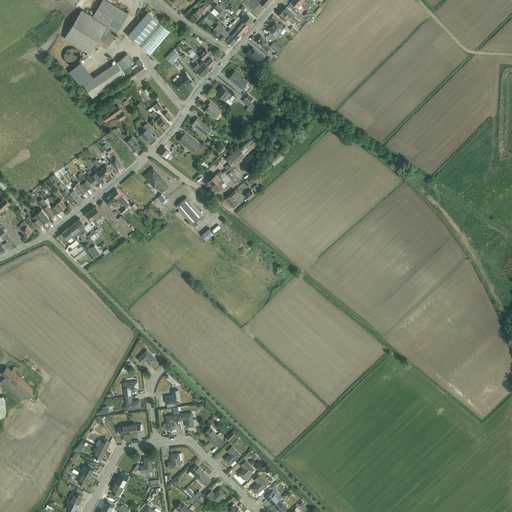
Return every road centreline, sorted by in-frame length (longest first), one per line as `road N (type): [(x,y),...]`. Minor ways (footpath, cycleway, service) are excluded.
road 1 (unclassified): [(277,0),(169,133),(47,234)]
road 2 (residential): [(260,511),(188,438),(156,441)]
